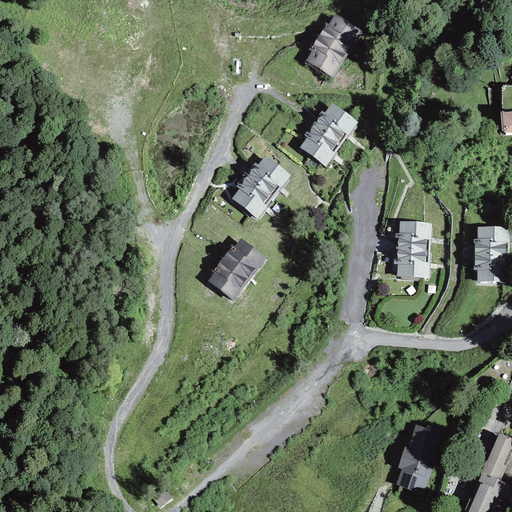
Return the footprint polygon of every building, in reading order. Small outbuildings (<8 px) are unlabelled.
[(358,42),(338,30),(310,78),(330,89),(358,42)] [(354,136),(333,120),(301,165),(322,180),(354,136)] [(511,120),(500,121),(501,142),(511,141),(511,120)] [(267,170),(233,216),(255,232),(289,187),(267,170)] [(428,240),(404,239),(401,296),(425,297),(428,240)] [(504,244),(481,244),(482,299),(504,298),(504,244)] [(264,272),(242,256),(211,298),(233,314),(264,272)] [(441,439),(418,431),(401,478),(424,486),(441,439)] [(487,511),(511,452),(511,441),(501,437),(470,511),(487,511)]
